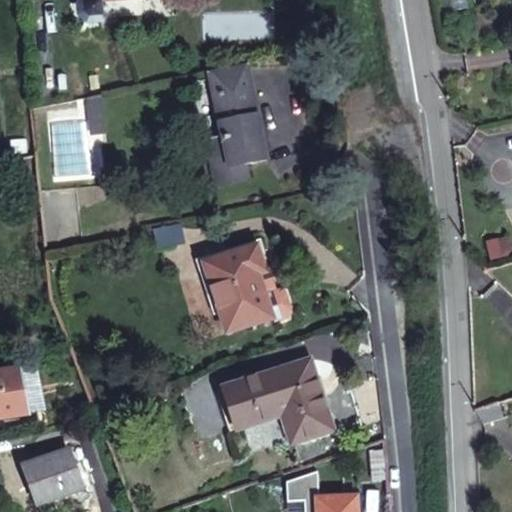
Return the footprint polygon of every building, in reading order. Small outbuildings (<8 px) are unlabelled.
[(101,0),(102,0),(90,1),(85,6),(86,14),(92,19),(107,18),(106,1),(114,0),(101,0)] [(253,130),(246,92),(255,90),(250,63),(211,71),(223,135),(209,139),(215,172),(247,166),(268,161),(262,128),(253,130)] [(262,128),(255,90),(246,92),(253,130),(262,128)] [(82,151),(82,131),(61,134),(64,176),(91,174),(91,160),(82,151)] [(218,189),(251,183),(247,166),(215,172),(218,189)] [(228,329),(275,315),(261,269),(267,267),(259,242),(210,258),(219,289),(216,289),(228,329)] [(261,269),(275,315),(276,319),(291,314),(294,309),(288,288),(283,286),(277,268),(273,266),(267,267),(261,269)] [(240,425),(286,411),(294,439),(336,426),(314,356),(227,383),(240,425)] [(0,371),(0,419),(33,412),(23,367),(0,371)] [(485,424),(505,415),(500,401),(475,409),(485,424)] [(92,409),(83,410),(85,419),(94,417),(92,409)] [(85,487),(71,448),(31,462),(46,501),(85,487)] [(319,465),(320,493),(346,492),(345,465),(319,465)] [(359,511),(358,491),(346,492),(320,493),(320,511),(359,511)]
